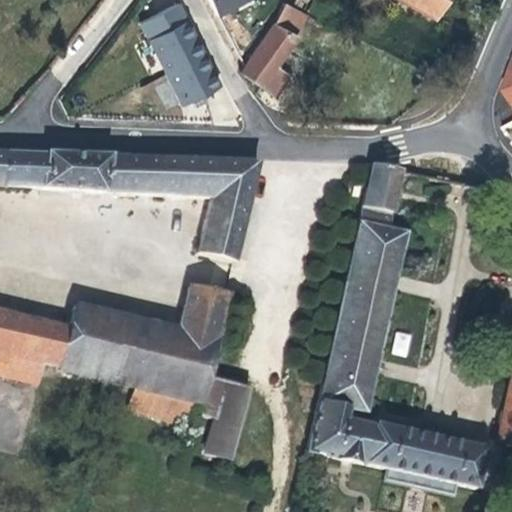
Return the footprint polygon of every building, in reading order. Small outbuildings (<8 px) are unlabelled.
[(182,0),(179,0),(138,22),(179,108),(223,91),(182,0)] [(211,0),(221,17),(253,0),(211,0)] [(437,5),(440,0),(399,0),(431,17),(437,5)] [(296,35),(307,14),(283,2),(272,23),(296,35)] [(274,65),(296,35),(272,23),(238,72),(274,97),(289,75),(274,65)] [(232,264),(256,164),(255,162),(45,155),(0,152),(0,186),(39,189),(77,192),(209,200),(196,254),(197,255),(232,264)] [(364,414),(405,234),(387,230),(395,193),(399,172),(369,166),(305,453),(385,471),(453,485),(475,490),(484,450),(430,439),(372,426),(371,431),(342,424),(346,410),(364,414)] [(202,377),(225,294),(189,287),(188,287),(177,332),(74,306),(68,329),(58,368),(57,371),(132,389),(125,408),(189,429),(192,416),(202,377)] [(26,320),(0,313),(0,354),(16,358),(26,320)] [(58,368),(68,329),(26,320),(16,358),(41,364),(58,368)] [(395,332),(391,355),(407,358),(411,335),(395,332)] [(0,377),(36,385),(41,364),(16,358),(0,354),(0,377)] [(511,364),(495,442),(511,446),(511,364)] [(228,462),(248,389),(202,377),(192,416),(212,421),(203,455),(228,462)] [(453,485),(385,471),(382,482),(450,497),(453,485)]
